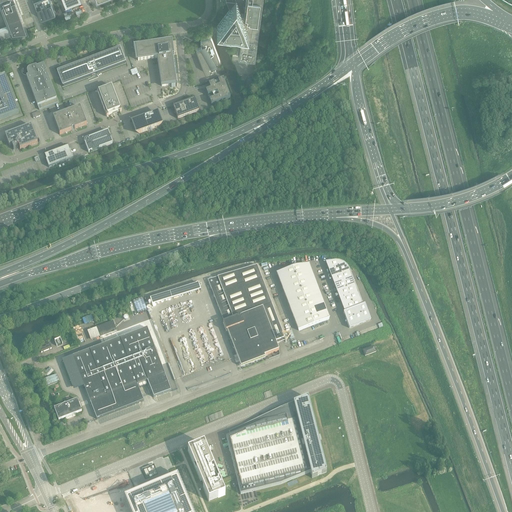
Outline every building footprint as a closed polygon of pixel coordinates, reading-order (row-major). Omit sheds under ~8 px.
[(22,23),(23,22),(14,0),(0,0),(0,3),(10,31),(12,30),(13,32),(25,31),(23,25),(23,24),(23,23),(22,23)] [(35,0),(34,1),(41,20),(55,14),(49,0),(35,0)] [(230,9),(216,27),(242,30),(239,57),(254,59),(262,0),(246,0),(245,7),(244,14),(241,14),(236,1),(235,3),(233,5),(228,4),(230,9)] [(6,26),(0,28),(0,36),(2,40),(10,37),(6,26)] [(201,41),(202,45),(201,47),(198,48),(197,48),(197,49),(196,49),(196,50),(196,51),(205,73),(206,74),(207,74),(208,74),(214,71),(215,71),(215,70),(216,70),(216,69),(214,65),(215,63),(219,62),(219,61),(220,61),(220,60),(220,59),(211,37),(211,36),(210,36),(209,36),(202,39),(201,39),(201,40),(201,41)] [(172,41),(133,46),(133,47),(136,46),(137,53),(138,61),(160,58),(160,61),(158,61),(162,87),(169,86),(169,85),(176,84),(177,87),(173,56),(174,56),(172,41)] [(91,59),(92,61),(91,61),(90,58),(89,59),(88,60),(88,61),(86,62),(86,61),(58,72),(57,72),(60,80),(63,86),(63,87),(91,76),(91,75),(95,74),(96,73),(97,74),(125,63),(123,56),(120,49),(119,48),(91,59)] [(56,99),(43,65),(36,67),(36,66),(29,68),(28,69),(27,70),(27,71),(27,73),(28,76),(26,77),(37,106),(38,106),(39,110),(58,103),(56,99)] [(0,119),(18,113),(4,77),(0,78),(0,119)] [(225,100),(230,98),(223,79),(209,85),(210,89),(206,91),(211,106),(221,102),(219,97),(223,96),(225,100)] [(106,89),(103,90),(97,92),(107,117),(108,117),(108,115),(112,114),(117,112),(119,111),(120,112),(122,112),(112,86),(106,89)] [(194,99),(173,107),(175,112),(177,119),(199,111),(199,109),(197,104),(194,99)] [(87,125),(80,107),(53,117),(60,135),(71,131),(72,130),(72,129),(74,129),(75,129),(87,125)] [(157,113),(131,123),(135,135),(163,125),(161,119),(159,113),(158,112),(157,113)] [(12,146),(14,150),(16,149),(17,149),(16,147),(17,147),(19,146),(20,149),(20,150),(38,143),(31,126),(5,136),(9,146),(10,146),(12,145),(12,146)] [(87,140),(86,141),(86,143),(87,143),(85,144),(85,143),(88,153),(113,144),(108,131),(89,138),(89,139),(88,140),(87,140)] [(46,160),(49,168),(73,158),(70,151),(68,147),(69,146),(68,146),(44,155),(44,156),(45,156),(46,160)] [(331,262),(326,263),(345,313),(343,313),(349,328),(350,329),(371,321),(370,320),(365,305),(363,306),(350,271),(348,268),(345,265),(343,264),(339,262),(335,262),(331,262)] [(292,268),(295,275),(310,270),(308,266),(308,265),(299,267),(296,267),(292,268)] [(284,339),(257,266),(208,281),(211,289),(220,286),(233,319),(223,323),(226,332),(227,331),(232,344),(241,367),(265,358),(264,356),(279,350),(276,342),(284,339)] [(292,268),(277,274),(280,281),(295,275),(292,268)] [(310,270),(295,275),(297,283),(312,277),(310,270)] [(295,275),(280,281),(282,288),(297,283),(295,275)] [(312,277),(297,283),(300,290),(315,284),(312,277)] [(300,290),(297,283),(282,288),(285,295),(300,290)] [(315,284),(300,290),(303,297),(318,291),(315,284)] [(300,290),(285,295),(288,303),(303,297),(300,290)] [(318,291),(303,297),(306,304),(321,298),(318,291)] [(303,297),(288,303),(291,310),(306,304),(303,297)] [(321,298),(306,304),(308,311),(323,305),(321,298)] [(308,311),(306,304),(291,310),(293,317),(308,311)] [(323,305),(308,311),(311,318),(326,313),(323,305)] [(311,318),(308,311),(293,317),(296,324),(311,318)] [(326,313),(311,318),(314,325),(329,320),(326,313)] [(314,325),(311,318),(296,324),(299,331),(314,325)] [(113,321),(96,328),(100,338),(117,331),(113,321)] [(147,328),(73,357),(90,403),(96,419),(97,420),(144,402),(138,386),(148,382),(154,398),(171,391),(165,375),(147,328)] [(49,343),(39,347),(41,353),(52,349),(49,343)] [(374,347),(363,351),(365,356),(376,352),(374,347)] [(229,431),(231,436),(226,438),(236,477),(237,480),(241,495),(281,485),(310,472),(312,479),(326,473),(308,398),(229,431)] [(77,400),(54,409),(59,420),(82,412),(77,400)] [(219,481),(204,444),(188,451),(200,482),(203,488),(209,502),(225,495),(221,485),(236,478),(236,475),(219,481)] [(127,473),(74,495),(80,511),(192,511),(188,501),(187,498),(182,486),(181,483),(177,475),(163,481),(162,482),(155,485),(152,486),(145,489),(142,490),(132,494),(130,490),(133,489),(131,484),(127,473)]
